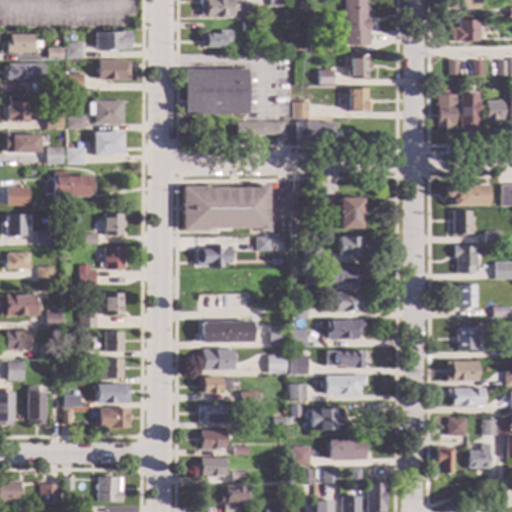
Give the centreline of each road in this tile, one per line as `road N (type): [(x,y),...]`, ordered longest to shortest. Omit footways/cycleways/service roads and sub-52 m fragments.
road 1 (tertiary): [(157,0),(155,511)]
road 2 (residential): [(411,0),(411,511)]
road 3 (residential): [(511,162),(158,166)]
road 4 (residential): [(155,457),(0,455)]
